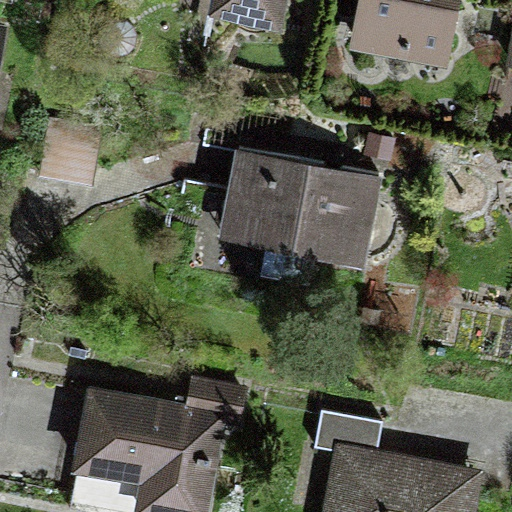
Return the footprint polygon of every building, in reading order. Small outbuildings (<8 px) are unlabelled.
[(281,0),(232,0),(231,12),(277,20),(281,0)] [(362,0),(355,39),(444,56),(455,0),(362,0)] [(378,173),(238,146),(223,223),(268,232),(260,271),(309,281),(314,253),(361,262),(378,173)] [(0,186),(0,245),(3,246),(14,189),(0,186)] [(187,407),(92,389),(79,464),(163,479),(157,511),(159,511),(202,511),(220,416),(236,419),(242,386),(192,377),(187,407)] [(314,445),(342,450),(330,511),(465,511),(472,475),(375,457),(382,419),(321,408),(314,445)]
